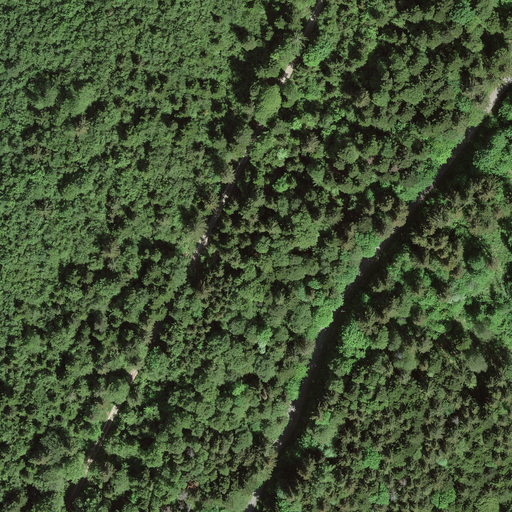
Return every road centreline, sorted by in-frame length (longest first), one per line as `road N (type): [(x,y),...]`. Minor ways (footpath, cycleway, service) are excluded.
road 1 (track): [(322,0),(67,511)]
road 2 (unclassified): [(245,511),(344,294),(511,78)]
